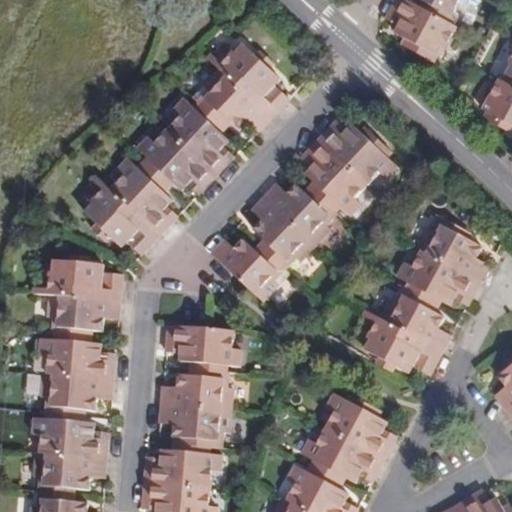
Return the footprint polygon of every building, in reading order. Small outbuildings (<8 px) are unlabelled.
[(257,7),(249,0),(243,0),(230,12),(220,21),(229,29),(250,12),(257,7)] [(413,0),(413,1),(411,0),(395,0),(386,18),(399,26),(396,32),(405,37),(414,42),(411,49),(439,64),(459,26),(450,21),(460,0),(461,0),(469,3),(470,0),(413,0)] [(405,37),(401,43),(411,49),(414,42),(405,37)] [(216,66),(217,68),(267,114),(282,97),(267,83),(272,77),(257,63),(248,55),(239,47),(232,54),(230,52),(220,63),(216,66)] [(248,55),(257,63),(262,58),(254,49),(248,55)] [(208,51),(204,55),(216,66),(220,63),(208,51)] [(511,55),(504,69),(509,73),(505,80),(496,75),(479,106),(482,109),(480,113),(504,127),(508,121),(511,123),(511,55)] [(196,101),(209,113),(214,107),(224,116),(236,127),(245,119),(254,127),(267,114),(217,68),(205,81),(210,86),(196,101)] [(163,126),(212,172),(230,153),(221,144),(225,139),(213,128),(204,119),(209,113),(196,101),(191,107),(181,98),(170,109),(175,115),(163,126)] [(209,113),(218,122),(224,116),(214,107),(209,113)] [(204,119),(213,128),(218,122),(209,113),(204,119)] [(315,136),(363,182),(377,169),(383,173),(392,164),(347,122),(342,127),(332,117),(315,136)] [(145,155),(139,160),(153,174),(158,169),(167,177),(178,187),(185,180),(196,190),(212,172),(163,126),(162,126),(150,138),(147,134),(135,146),(145,155)] [(353,194),(363,182),(315,136),(297,154),(307,163),(301,170),(314,183),(323,191),(318,196),(330,208),(336,201),(346,211),(358,199),(353,194)] [(104,183),(156,232),(171,216),(160,207),(168,198),(157,187),(148,179),(153,174),(139,160),(125,175),(118,169),(104,183)] [(153,174),(161,182),(167,177),(158,169),(153,174)] [(104,183),(92,172),(88,176),(100,187),(104,183)] [(157,187),(161,182),(153,174),(148,179),(157,187)] [(318,221),(330,208),(318,196),(312,202),(304,193),(294,182),(285,191),(274,182),(261,195),(310,240),(323,227),(318,221)] [(141,248),(156,232),(104,183),(100,187),(90,197),(92,199),(85,206),(95,216),(104,225),(120,239),(125,234),(141,248)] [(314,183),(309,188),(318,196),(323,191),(314,183)] [(318,196),(309,188),(304,193),(312,202),(318,196)] [(310,240),(261,195),(249,207),(259,217),(250,227),(262,237),(271,246),(266,252),(278,263),(293,248),(297,253),(310,240)] [(98,231),(104,225),(95,216),(90,222),(98,231)] [(395,305),(390,302),(381,318),(378,322),(370,336),(370,340),(367,346),(381,354),(395,361),(409,369),(413,362),(429,371),(433,363),(449,333),(437,326),(443,315),(429,307),(418,301),(422,290),(434,296),(449,304),(453,298),(465,304),(470,295),(488,261),(474,255),(479,245),(467,239),(469,233),(442,219),(435,234),(428,231),(410,262),(404,260),(396,275),(408,282),(405,288),(404,287),(395,305)] [(467,239),(479,245),(481,239),(469,233),(467,239)] [(222,236),(208,250),(224,265),(257,296),(270,283),(265,277),(278,263),(266,252),(265,251),(261,256),(253,248),(242,236),(232,245),(222,236)] [(262,237),(257,243),(265,251),(266,252),(271,246),(262,237)] [(265,251),(257,243),(253,248),(261,256),(265,251)] [(47,294),(116,299),(118,276),(98,274),(99,267),(78,265),(66,264),(53,263),(53,272),(49,272),(48,286),(47,294)] [(33,293),(47,294),(48,286),(33,285),(33,293)] [(434,296),(422,290),(418,301),(429,307),(434,296)] [(115,319),(116,299),(47,294),(46,313),(55,314),(54,332),(69,333),(69,328),(83,329),(99,331),(100,318),(115,319)] [(363,314),(378,322),(381,318),(366,310),(363,314)] [(235,346),(236,330),(167,324),(165,351),(177,352),(177,360),(196,361),(210,362),(210,369),(223,370),(223,364),(238,365),(240,347),(235,346)] [(68,340),(69,333),(54,332),(51,356),(46,356),(44,374),(111,380),(113,361),(97,360),(97,342),(82,341),(68,340)] [(381,354),(377,360),(392,368),(395,361),(381,354)] [(511,361),(498,373),(506,383),(493,392),(511,416),(511,361)] [(209,376),(209,369),(196,368),(196,375),(209,376)] [(222,392),(223,370),(210,369),(209,369),(209,376),(196,375),(186,374),(185,387),(163,385),(161,404),(229,410),(231,393),(222,392)] [(111,380),(44,374),(43,391),(49,391),(48,405),(65,407),(78,408),(94,409),(95,395),(110,397),(111,380)] [(374,415),(363,409),(336,394),(328,408),(333,411),(326,426),(338,433),(382,457),(388,446),(394,434),(385,429),(388,423),(374,415)] [(377,409),(366,403),(363,409),(374,415),(377,409)] [(228,428),(229,410),(161,404),(160,422),(175,424),(174,436),(190,437),(204,438),(203,444),(222,446),(224,428),(228,428)] [(77,424),(77,414),(64,413),(63,422),(77,424)] [(96,425),(77,424),(63,422),(33,419),(32,435),(39,436),(38,452),(103,458),(105,458),(106,433),(95,432),(96,425)] [(313,458),(310,465),(332,478),(335,471),(345,477),(356,483),(360,475),(370,481),(374,472),(382,457),(338,433),(326,426),(317,442),(310,437),(302,452),(313,458)] [(203,444),(190,443),(189,450),(202,451),(203,444)] [(220,470),(222,446),(203,444),(202,451),(189,450),(161,448),(161,454),(145,453),(142,482),(211,487),(212,470),(220,470)] [(102,478),(103,458),(38,452),(35,452),(33,471),(42,472),(41,491),(58,492),(58,487),(71,488),(86,489),(86,476),(102,478)] [(292,481),(284,497),(311,511),(353,511),(356,507),(346,500),(349,494),(339,488),(329,483),(332,478),(310,465),(307,471),(296,465),(288,479),(292,481)] [(332,478),(342,483),(345,477),(335,471),(332,478)] [(329,483),(339,488),(342,483),(332,478),(329,483)] [(211,487),(142,482),(140,506),(156,508),(155,511),(216,511),(217,505),(210,504),(211,487)] [(458,504),(463,511),(502,511),(495,497),(488,502),(481,490),(472,495),(458,504)] [(84,511),(85,502),(70,501),(57,500),(58,492),(41,491),(38,511),(84,511)] [(70,501),(71,494),(58,492),(57,500),(70,501)] [(311,511),(284,497),(276,511),(311,511)]
